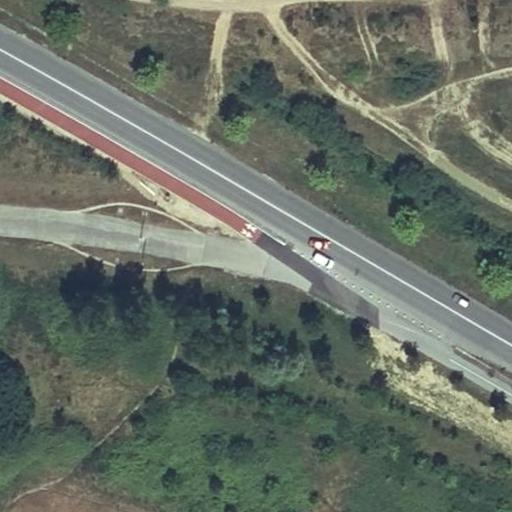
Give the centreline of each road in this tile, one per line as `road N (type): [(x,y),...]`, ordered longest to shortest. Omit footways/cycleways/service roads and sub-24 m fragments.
road 1 (secondary): [(0,49),(431,299)]
road 2 (track): [(266,0),(292,44),(379,118),(511,200)]
road 3 (track): [(352,94),(445,100),(511,87)]
road 4 (unclassified): [(431,299),(294,261)]
